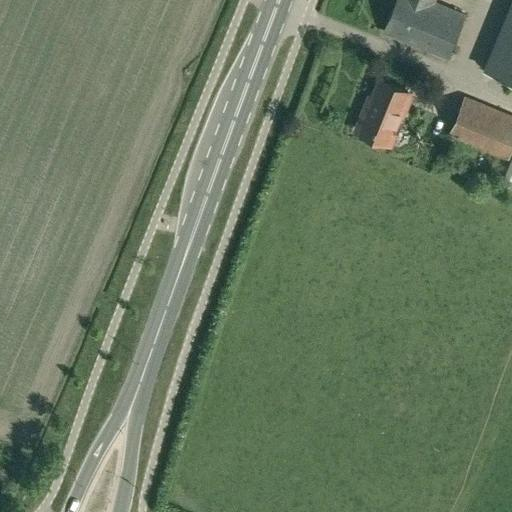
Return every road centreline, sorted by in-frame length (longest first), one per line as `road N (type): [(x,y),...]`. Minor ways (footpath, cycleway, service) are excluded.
road 1 (secondary): [(137,400),(282,0)]
road 2 (secondary): [(137,400),(70,511)]
